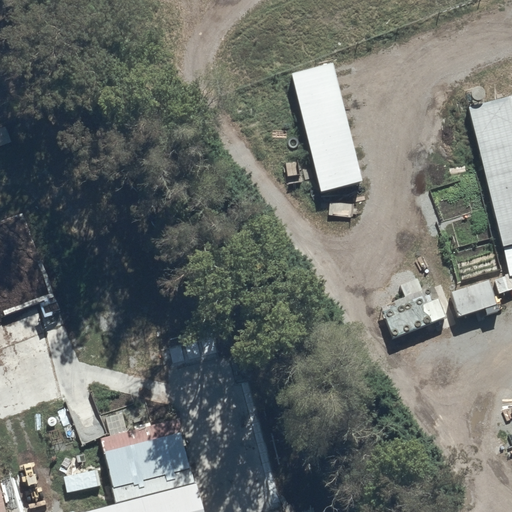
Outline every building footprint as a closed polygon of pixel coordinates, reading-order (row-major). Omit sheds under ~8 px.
[(332,66),(288,76),(313,192),(357,182),(332,66)] [(511,97),(465,109),(502,248),(511,245),(511,97)] [(488,282),(450,295),(456,318),(482,310),(484,317),(497,314),(488,282)] [(434,288),(379,308),(391,340),(446,320),(434,288)] [(200,511),(196,491),(106,511),(200,511)]
